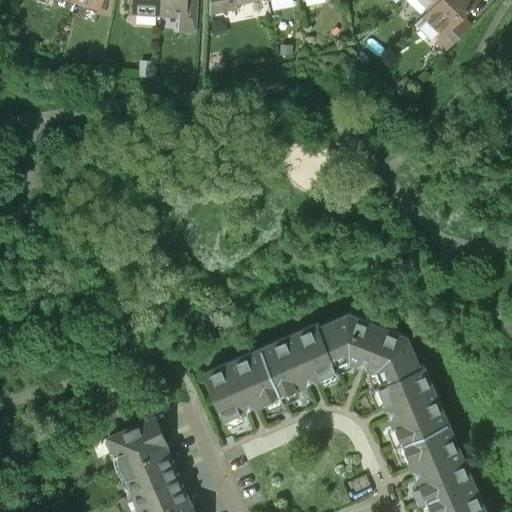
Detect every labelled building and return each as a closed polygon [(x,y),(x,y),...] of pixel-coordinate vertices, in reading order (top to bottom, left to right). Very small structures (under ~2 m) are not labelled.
[(161,0),(132,0),(132,11),(160,12),(161,0)] [(161,0),(160,12),(179,14),(185,14),(186,0),(161,0)] [(186,0),(185,14),(179,14),(178,28),(196,29),(198,0),(186,0)] [(233,0),(210,0),(210,13),(237,7),(236,2),(234,2),(233,0)] [(418,0),(429,10),(438,0),(418,0)] [(438,0),(429,10),(426,13),(445,32),(446,33),(464,15),(477,0),(438,0)] [(464,15),(446,33),(445,32),(437,40),(447,49),(472,23),(464,15)] [(317,325),(205,373),(224,418),(337,370),(336,366),(349,360),(376,370),(382,384),(378,386),(432,511),(486,511),(423,366),(419,368),(406,338),(349,316),(319,328),(317,325)] [(155,418),(110,437),(117,454),(114,455),(114,461),(115,464),(116,467),(119,473),(124,479),(127,478),(134,493),(177,474),(164,443),(166,443),(155,418)] [(177,474),(134,493),(141,510),(139,511),(138,511),(195,511),(193,506),(191,507),(177,474)]
